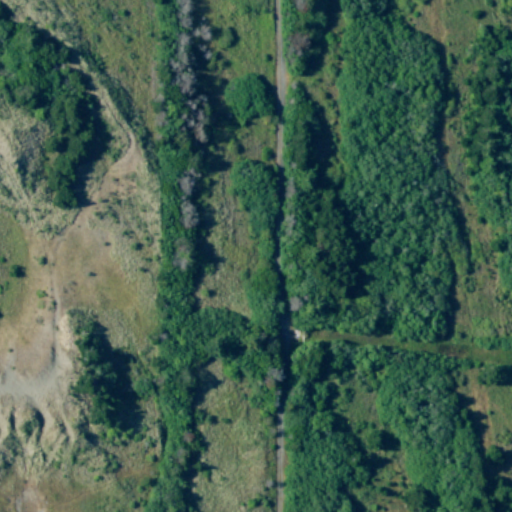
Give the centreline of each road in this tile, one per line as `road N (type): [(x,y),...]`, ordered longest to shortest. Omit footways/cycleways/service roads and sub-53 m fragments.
road 1 (residential): [(284,511),(283,0)]
road 2 (residential): [(511,359),(287,333)]
